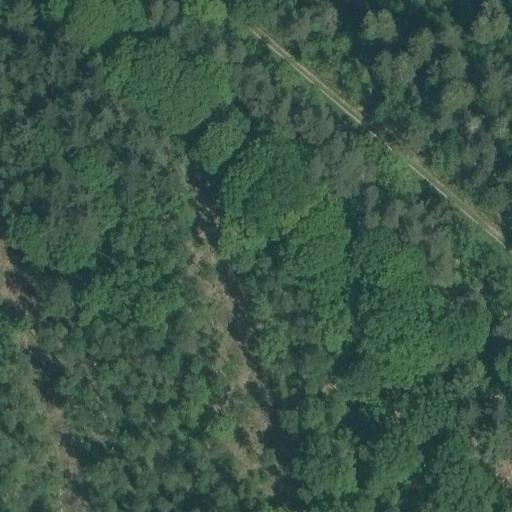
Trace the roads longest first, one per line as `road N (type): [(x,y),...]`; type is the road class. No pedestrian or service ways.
road 1 (track): [(217,0),(511,251)]
road 2 (track): [(63,0),(269,184),(333,260)]
road 3 (track): [(333,260),(440,511)]
